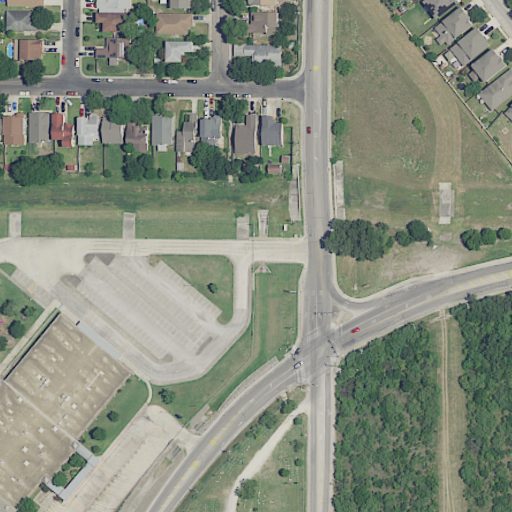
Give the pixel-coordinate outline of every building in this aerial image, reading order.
[(97,0),(97,7),(131,8),(131,0),(97,0)] [(171,0),(171,8),(193,9),(193,0),(171,0)] [(458,3),(455,0),(425,0),(423,2),(437,20),(458,3)] [(474,24),(461,7),(432,29),(445,46),(474,24)] [(33,11),(6,11),(6,31),(43,32),(43,20),(32,20),(33,11)] [(279,12),(250,12),(250,34),(279,34),(279,12)] [(127,13),(97,13),(97,23),(104,23),(104,32),(122,32),(122,25),(127,25),(127,13)] [(191,14),(156,13),(156,34),(191,34),(191,14)] [(464,66),(491,45),(477,28),(450,49),(464,66)] [(131,59),(132,38),(107,37),(106,48),(97,48),(97,57),(131,59)] [(14,60),(42,60),(43,40),(14,39),(14,60)] [(183,62),(183,53),(193,53),(194,41),(167,41),(167,62),(183,62)] [(253,56),(252,66),(281,67),(282,46),(235,45),(234,56),(253,56)] [(475,81),(481,77),(485,83),(507,65),(495,49),(466,71),(475,81)] [(511,69),(511,68),(478,94),(492,111),(511,94),(511,69)] [(50,142),(50,112),(29,113),(30,142),(50,142)] [(54,140),(64,140),(64,147),(73,147),(74,124),(65,124),(65,113),(54,113),(54,140)] [(97,114),(90,114),(90,117),(78,117),(79,145),(98,145),(97,114)] [(147,152),(148,126),(140,126),(140,115),(128,114),(127,151),(147,152)] [(195,152),(196,114),(189,114),(189,121),(184,121),(184,132),(177,132),(177,151),(195,152)] [(256,114),(246,115),(247,125),(235,125),(236,153),(256,153),(256,114)] [(122,144),(123,115),(103,115),(103,143),(122,144)] [(173,144),(173,115),(152,115),(152,145),(173,144)] [(201,119),(202,146),(222,145),(222,115),(214,115),(214,119),(201,119)] [(284,123),(276,122),(276,116),(264,115),(263,145),(283,146),(284,123)] [(24,145),(25,117),(5,117),(4,145),(24,145)] [(0,511),(0,375),(5,380),(61,313),(133,372),(77,440),(81,444),(79,447),(50,482),(47,485),(43,481),(16,511),(0,511)]
